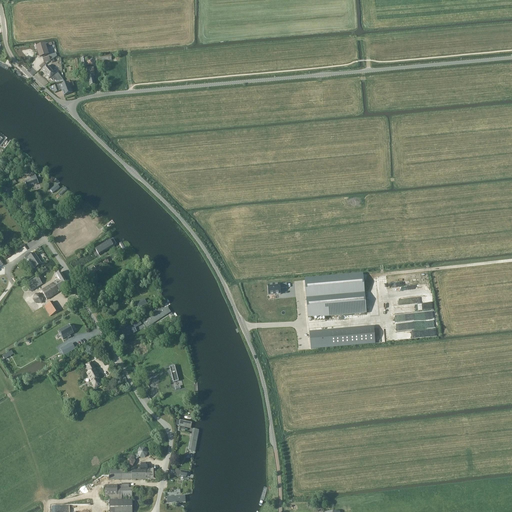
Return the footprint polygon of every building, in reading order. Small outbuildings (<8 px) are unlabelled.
[(40,57),(48,55),(45,46),(37,48),(40,57)] [(95,56),(95,51),(85,53),(86,58),(96,57),(96,61),(111,60),(111,56),(100,56),(95,56)] [(41,69),(46,65),(44,63),(50,61),(57,57),(56,54),(48,56),(48,57),(43,59),(44,63),(39,67),(41,69)] [(49,79),(55,74),(48,66),(41,71),(49,79)] [(95,85),(94,77),(95,76),(94,68),(83,69),(85,78),(89,77),(90,86),(95,85)] [(59,82),(62,79),(57,74),(51,79),(52,82),(58,81),(59,82)] [(61,90),(64,96),(72,93),(68,83),(60,87),(59,85),(53,87),(55,93),(59,91),(61,90)] [(33,184),(38,182),(35,175),(30,177),(31,180),(25,182),(27,187),(33,185),(33,184)] [(110,237),(93,247),(98,256),(115,245),(110,237)] [(28,258),(35,268),(41,264),(34,254),(31,256),(30,253),(24,257),(26,260),(28,258)] [(69,286),(60,273),(57,275),(59,280),(42,291),(47,300),(69,286)] [(362,275),(304,280),(308,318),(366,313),(362,275)] [(42,285),(38,278),(27,285),(32,292),(42,285)] [(286,284),(268,286),(268,295),(280,294),(280,289),(287,288),(286,284)] [(44,299),(41,295),(35,295),(33,300),(36,304),(41,304),(44,299)] [(144,299),(137,303),(139,308),(146,304),(144,299)] [(57,309),(53,302),(45,307),(51,317),(60,311),(58,309),(57,309)] [(174,317),(166,303),(133,323),(143,337),(174,317)] [(69,325),(58,331),(63,340),(74,334),(69,325)] [(373,327),(309,333),(311,349),(375,344),(373,327)] [(66,347),(59,351),(63,357),(69,353),(66,347)] [(98,375),(91,363),(85,366),(89,372),(87,373),(90,379),(89,379),(94,389),(100,385),(97,380),(99,379),(97,376),(98,375)] [(180,389),(174,366),(170,368),(176,390),(176,389),(180,388),(180,389)] [(199,459),(204,431),(189,427),(184,454),(199,459)] [(140,458),(145,458),(148,453),(145,449),(140,449),(137,453),(140,458)] [(136,462),(133,457),(126,457),(123,462),(126,468),(133,467),(136,462)] [(110,480),(131,480),(131,471),(110,471),(110,480)] [(156,480),(156,471),(131,471),(131,480),(156,480)] [(105,499),(132,498),(132,489),(122,489),(122,488),(122,486),(105,486),(105,499)] [(191,488),(163,488),(163,507),(186,508),(187,505),(189,495),(191,491),(191,488)] [(132,511),(132,500),(109,501),(109,511),(132,511)]
